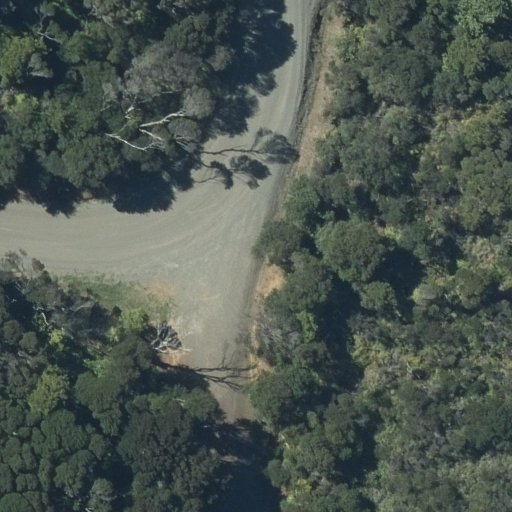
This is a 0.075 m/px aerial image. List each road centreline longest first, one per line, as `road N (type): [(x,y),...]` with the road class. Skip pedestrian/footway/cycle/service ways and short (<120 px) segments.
road 1 (track): [(262,0),(262,103),(236,180),(205,221),(145,245),(0,235)]
road 2 (track): [(205,221),(232,511)]
